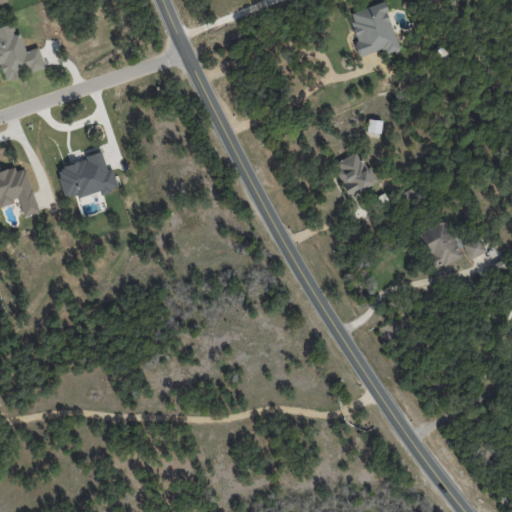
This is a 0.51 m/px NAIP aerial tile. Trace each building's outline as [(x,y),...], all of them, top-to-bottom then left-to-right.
[(399,49),(383,2),(346,14),(361,56),(383,49),(384,54),(399,49)] [(44,69),(38,47),(25,51),(19,34),(14,36),(10,25),(0,27),(0,66),(4,81),(44,69)] [(381,120),(367,119),(366,132),(380,133),(381,120)] [(375,183),(357,150),(331,165),(348,197),(375,183)] [(64,201),(117,187),(112,169),(106,170),(101,154),(55,166),(64,201)] [(23,216),(37,212),(23,164),(0,170),(0,205),(18,200),(23,216)] [(419,232),(434,269),(460,258),(445,221),(419,232)] [(469,259),(485,252),(477,236),(462,244),(469,259)]
